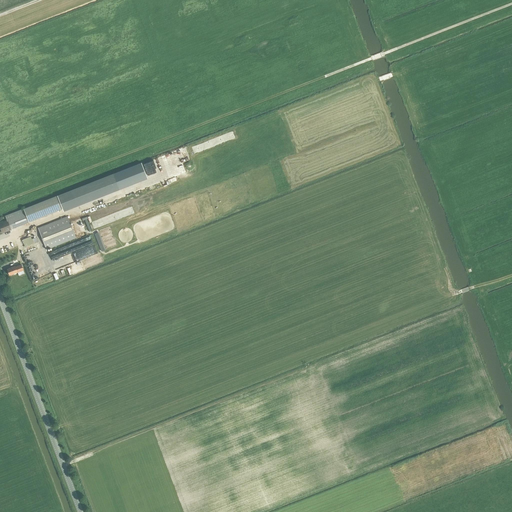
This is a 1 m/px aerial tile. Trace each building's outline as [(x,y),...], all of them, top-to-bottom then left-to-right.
[(115,176),(57,195),(62,207),(120,190),(115,176)] [(29,223),(47,216),(62,210),(56,196),(24,209),(29,223)] [(28,222),(23,209),(5,216),(7,220),(3,222),(3,221),(0,222),(0,228),(2,233),(28,222)] [(46,250),(76,238),(68,216),(38,228),(46,250)] [(102,230),(95,232),(102,250),(109,248),(102,230)] [(37,236),(32,238),(31,235),(23,239),(26,246),(39,241),(37,236)] [(23,269),(21,264),(16,267),(15,266),(7,269),(10,275),(18,272),(17,271),(23,269)]
